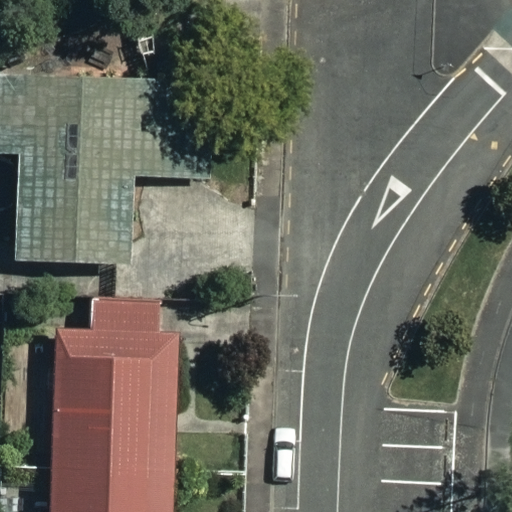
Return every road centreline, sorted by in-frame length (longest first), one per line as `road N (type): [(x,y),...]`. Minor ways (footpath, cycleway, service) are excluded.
road 1 (residential): [(511,79),(364,289),(348,337),(336,511)]
road 2 (unknown): [(388,245),(409,0)]
